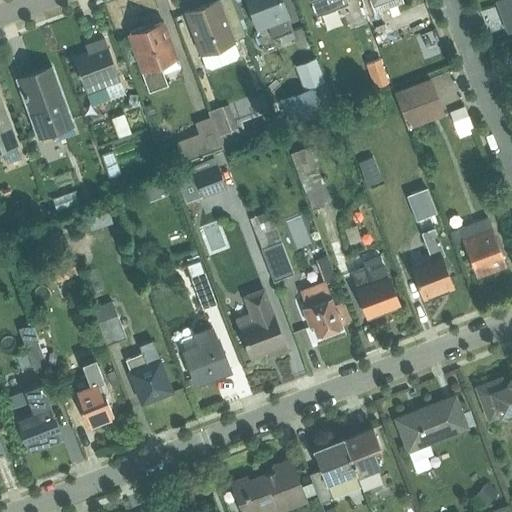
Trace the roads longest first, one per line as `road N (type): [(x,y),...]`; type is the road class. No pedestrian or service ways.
road 1 (residential): [(511,323),(28,511)]
road 2 (residential): [(511,164),(450,0)]
